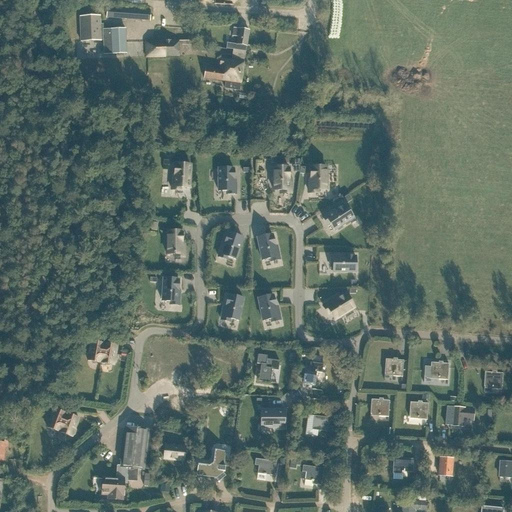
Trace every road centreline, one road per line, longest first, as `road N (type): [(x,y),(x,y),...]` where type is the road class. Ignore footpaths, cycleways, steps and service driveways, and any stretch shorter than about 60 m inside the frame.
road 1 (unknown): [(0,256),(20,209),(20,74),(0,14)]
road 2 (unknown): [(126,409),(182,389),(352,398)]
